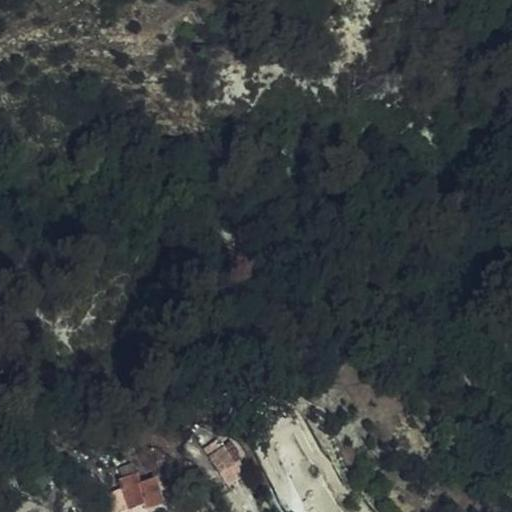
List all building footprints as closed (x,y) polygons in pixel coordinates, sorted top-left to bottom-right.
[(92,34),(112,38),(115,21),(95,17),(92,34)] [(283,459),(292,449),(281,440),(272,450),(283,459)] [(221,492),(234,485),(225,467),(210,474),(219,492),(221,492)] [(125,499),(139,493),(135,484),(121,490),(125,499)] [(234,485),(221,492),(227,504),(240,497),(234,485)] [(146,511),(143,503),(139,493),(125,499),(129,511),(146,511)] [(165,511),(158,497),(143,503),(146,511),(165,511)]
